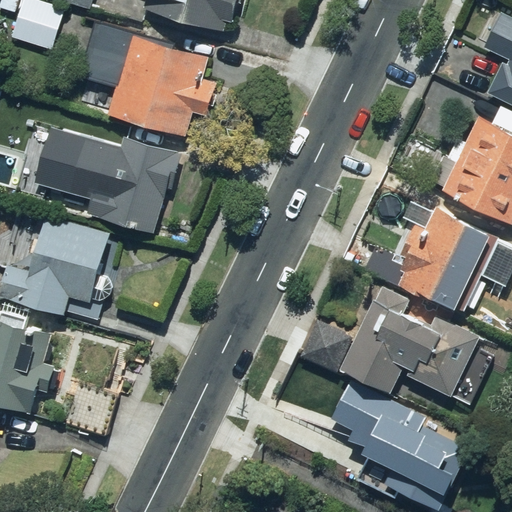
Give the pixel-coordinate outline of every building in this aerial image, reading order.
[(71,8),(44,0),(28,0),(17,35),(58,49),(71,8)] [(160,23),(164,9),(232,26),(234,17),(243,20),(247,0),(115,0),(113,11),(160,23)] [(152,40),(141,36),(127,87),(123,86),(116,109),(194,130),(200,108),(215,112),(221,87),(208,83),(217,51),(154,33),(152,40)] [(511,63),(505,61),(493,85),(511,93),(511,63)] [(511,102),(505,100),(498,114),(494,112),(479,144),(470,140),(449,184),(511,213),(511,102)] [(164,229),(180,172),(185,174),(192,149),(133,132),(129,144),(72,127),(55,183),(100,196),(96,209),(164,229)] [(443,202),(427,239),(410,231),(401,254),(417,261),(411,276),(467,300),(480,306),(492,279),(478,274),(499,226),(443,202)] [(120,230),(53,211),(38,266),(16,260),(7,293),(74,312),(79,294),(100,300),(120,230)] [(511,322),(511,273),(491,313),(511,322)] [(410,367),(471,394),(481,371),(482,371),(483,371),(484,371),(485,371),(486,371),(487,370),(488,370),(489,369),(490,369),(491,368),(492,367),(493,367),(493,366),(494,365),(495,364),(495,363),(496,362),(496,361),(497,360),(497,359),(497,358),(497,357),(498,356),(498,355),(498,354),(497,352),(497,351),(497,350),(497,349),(496,348),(496,347),(495,346),(494,345),(494,344),(493,344),(483,339),(487,330),(381,283),(359,333),(322,316),(307,351),(344,367),(346,361),(402,386),(410,367)] [(12,317),(0,313),(0,396),(42,410),(51,382),(58,384),(65,362),(44,356),(49,339),(37,335),(42,319),(14,310),(12,317)] [(125,392),(79,381),(70,419),(115,430),(125,392)] [(474,444),(420,419),(393,477),(447,503),(474,444)]
